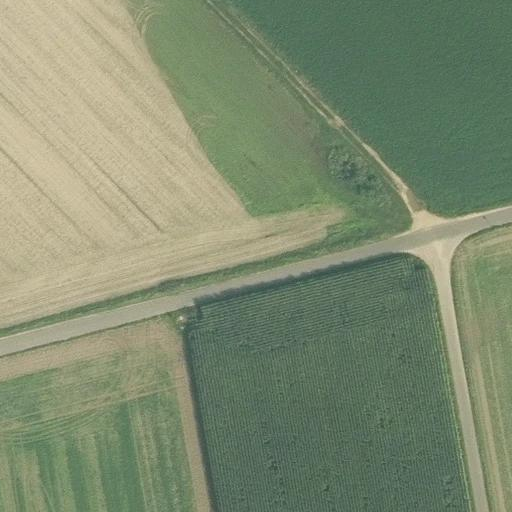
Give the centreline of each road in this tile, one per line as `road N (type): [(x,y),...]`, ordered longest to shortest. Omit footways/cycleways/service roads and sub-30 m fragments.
road 1 (unclassified): [(0,345),(434,232)]
road 2 (track): [(212,0),(434,232)]
road 3 (unclassified): [(434,232),(481,511)]
